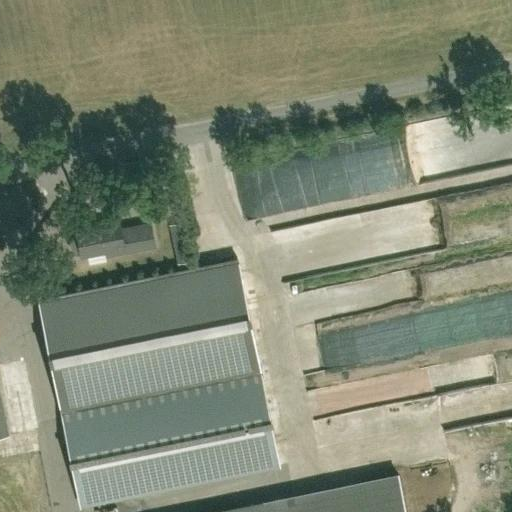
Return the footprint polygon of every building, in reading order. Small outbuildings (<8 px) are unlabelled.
[(410,141),(377,140),(375,180),(409,181),(410,141)] [(280,226),(309,218),(306,209),(277,217),(280,226)] [(138,248),(134,226),(119,229),(118,221),(76,229),(78,239),(72,240),(70,243),(72,252),(75,254),(81,253),(81,255),(108,250),(109,254),(138,248)] [(282,251),(285,265),(333,255),(331,247),(335,246),(338,258),(351,255),(355,273),(372,270),(367,246),(352,250),(347,230),(296,241),(298,248),(282,251)] [(191,260),(187,240),(173,243),(177,263),(191,260)] [(280,465),(238,260),(41,301),(83,505),(280,465)] [(333,268),(298,273),(301,295),(336,290),(333,268)] [(445,295),(462,294),(461,269),(444,270),(445,295)] [(396,304),(430,297),(425,275),(392,281),(396,304)] [(302,319),(355,317),(353,286),(331,287),(332,304),(302,305),(302,319)] [(436,324),(440,344),(490,335),(487,315),(436,324)] [(414,390),(432,389),(432,377),(413,378),(414,390)] [(398,404),(397,385),(341,388),(342,407),(398,404)] [(334,395),(314,402),(319,417),(339,411),(334,395)] [(410,429),(411,447),(448,443),(446,426),(410,429)] [(289,511),(286,497),(249,504),(250,511),(289,511)]
